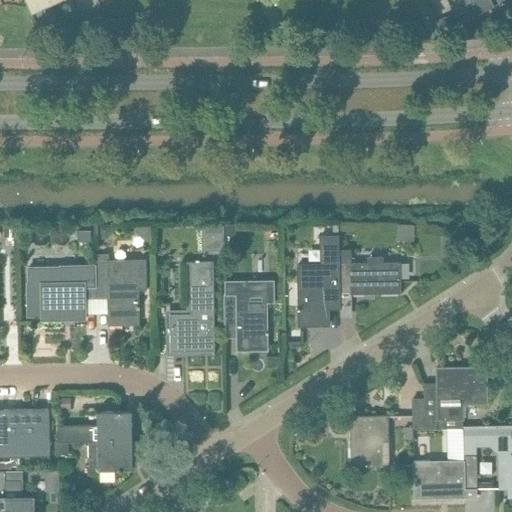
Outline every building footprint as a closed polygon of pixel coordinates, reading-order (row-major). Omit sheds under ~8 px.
[(23,0),(30,15),(51,6),(48,0),(23,0)] [(475,15),(493,7),(490,0),(469,0),(471,5),(475,15)] [(462,21),(475,15),(471,5),(458,11),(462,21)] [(440,31),(453,25),(449,15),(435,21),(440,31)] [(224,251),(223,224),(201,224),(201,251),(224,251)] [(111,225),(97,225),(97,236),(107,236),(111,232),(111,225)] [(15,226),(4,226),(4,238),(15,238),(15,226)] [(321,264),(297,265),(298,326),(328,325),(328,324),(328,306),(328,294),(339,294),(339,291),(339,250),(339,235),(332,235),(320,236),(321,264)] [(351,250),(339,250),(339,291),(351,291),(351,294),(400,293),(399,263),(382,263),(382,257),(368,257),(368,263),(351,264),(351,250)] [(95,255),(95,265),(96,298),(107,298),(108,325),(138,324),(137,290),(145,290),(145,260),(108,261),(108,254),(95,255)] [(185,262),(185,263),(186,310),(165,310),(166,356),(213,355),(214,355),(213,324),(213,294),(213,262),(185,262)] [(85,314),(85,299),(96,298),(95,265),(60,266),(60,267),(28,268),(28,283),(26,283),(27,316),(41,316),(41,320),(85,319),(85,314)] [(273,279),(224,280),(224,294),(225,338),(237,338),(237,351),(267,350),(266,302),(273,302),(273,279)] [(278,355),(266,355),(266,365),(278,365),(278,355)] [(425,428),(437,428),(437,420),(463,419),(462,404),(486,403),(486,367),(436,368),(436,384),(424,384),(424,398),(424,399),(425,428)] [(413,428),(425,428),(424,399),(412,399),(413,428)] [(0,454),(48,454),(48,431),(49,430),(53,430),(53,420),(49,420),(48,420),(48,409),(3,410),(3,412),(0,411),(0,454)] [(131,441),(131,426),(134,426),(134,415),(131,415),(131,412),(96,412),(96,425),(57,426),(57,442),(68,442),(87,441),(131,441)] [(387,441),(387,416),(350,417),(351,467),(383,466),(383,441),(387,441)] [(463,427),(462,427),(463,457),(475,457),(475,447),(489,447),(498,455),(502,455),(503,489),(508,489),(508,497),(511,497),(511,426),(487,427),(463,427)] [(438,461),(413,462),(413,466),(413,475),(414,498),(476,497),(476,489),(475,483),(475,457),(463,457),(462,427),(446,428),(446,461),(438,461)] [(131,455),(131,441),(87,441),(88,471),(132,470),(132,466),(134,466),(134,455),(131,455)] [(68,453),(68,442),(57,442),(57,454),(68,453)] [(0,461),(0,470),(5,471),(12,471),(12,462),(0,461)] [(413,466),(404,466),(404,475),(413,475),(413,466)] [(41,477),(45,477),(59,477),(58,469),(41,469),(41,477)] [(12,471),(5,471),(5,481),(22,481),(22,471),(18,471),(12,471)] [(22,481),(5,481),(5,496),(4,511),(34,511),(34,496),(22,496),(22,481)]
